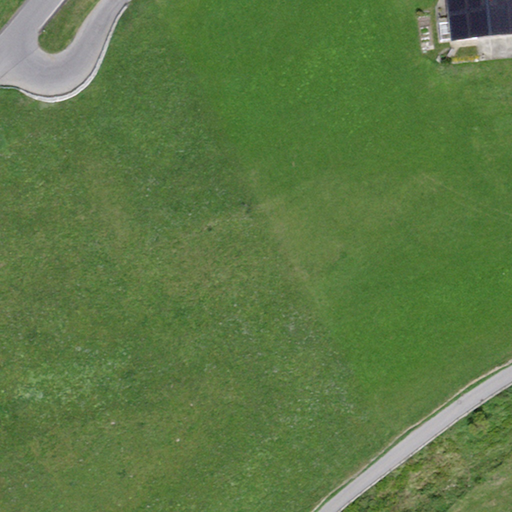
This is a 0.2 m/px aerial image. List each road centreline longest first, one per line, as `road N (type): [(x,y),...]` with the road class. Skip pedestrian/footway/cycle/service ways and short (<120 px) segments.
road 1 (residential): [(511,376),(475,396),(330,511)]
road 2 (residential): [(120,0),(69,69),(43,70),(10,50)]
